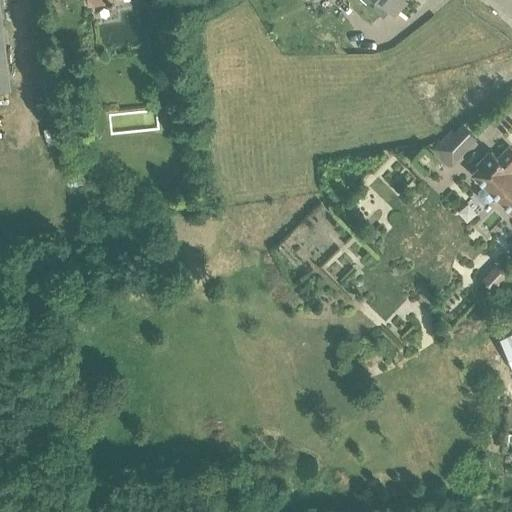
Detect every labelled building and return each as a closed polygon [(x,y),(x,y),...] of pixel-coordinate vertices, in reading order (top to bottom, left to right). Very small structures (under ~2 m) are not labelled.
[(374,0),(393,16),(406,2),(403,0),(374,0)] [(0,90),(11,89),(0,3),(0,90)] [(419,49),(407,57),(419,73),(415,76),(417,79),(427,94),(429,97),(432,103),(435,106),(440,113),(446,123),(446,124),(449,122),(472,106),(459,88),(462,86),(463,86),(464,85),(463,82),(461,80),(464,78),(465,77),(471,73),(463,63),(459,56),(456,58),(454,54),(453,53),(456,51),(454,49),(450,52),(439,35),(419,49)] [(239,51),(219,53),(219,56),(222,78),(224,92),(242,91),(240,80),(239,67),(241,67),(239,51)] [(366,101),(375,94),(392,115),(405,105),(376,69),(354,86),(366,101)] [(455,133),(451,129),(432,150),(450,167),(453,164),(454,165),(478,140),(463,125),(455,133)] [(491,203),(496,198),(511,213),(511,149),(509,146),(497,159),(489,152),(476,165),(478,168),(472,175),(484,187),(480,191),(480,198),(485,203),(491,203)] [(484,273),(493,287),(511,276),(502,261),(484,273)] [(511,332),(499,339),(508,357),(511,365),(511,366),(511,332)]
